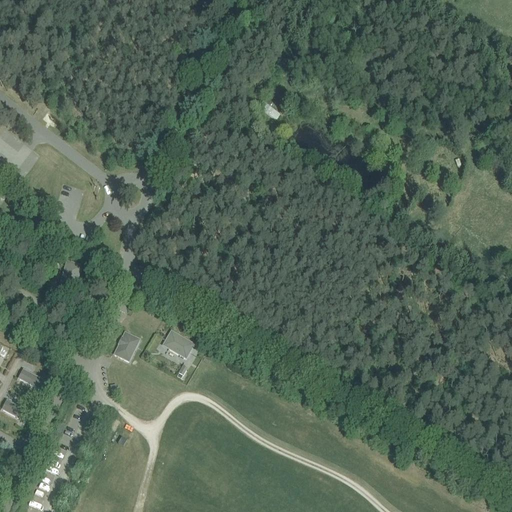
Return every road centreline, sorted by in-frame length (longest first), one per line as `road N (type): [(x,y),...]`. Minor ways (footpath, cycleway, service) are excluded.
road 1 (track): [(511,487),(128,266)]
road 2 (unclassified): [(241,0),(143,182)]
road 3 (unclassified): [(113,188),(0,101)]
